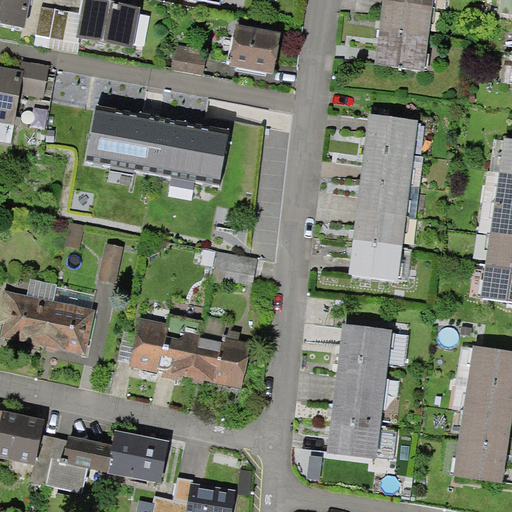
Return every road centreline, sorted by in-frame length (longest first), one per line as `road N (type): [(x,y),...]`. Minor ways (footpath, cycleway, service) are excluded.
road 1 (residential): [(274,442),(326,0)]
road 2 (residential): [(274,442),(0,385)]
